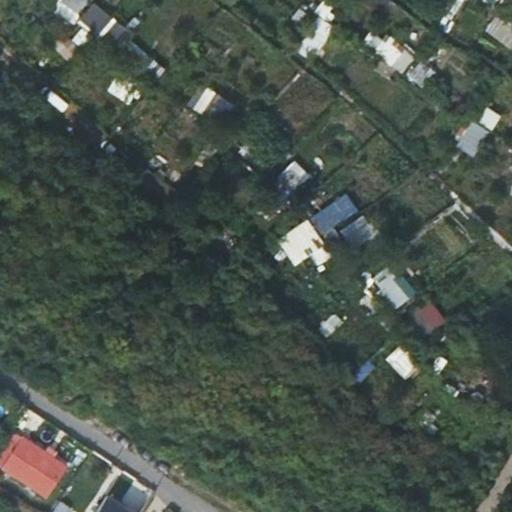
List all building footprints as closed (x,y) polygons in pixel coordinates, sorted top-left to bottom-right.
[(61,0),(55,15),(78,24),(88,0),(61,0)] [(332,23),(340,10),(323,0),(315,13),(332,23)] [(113,49),(128,31),(95,3),(80,20),(113,49)] [(295,50),(313,62),(336,28),(318,16),(295,50)] [(361,49),(408,72),(417,53),(370,30),(361,49)] [(64,60),(76,54),(68,36),(55,43),(64,60)] [(408,76),(422,88),(436,71),(422,59),(408,76)] [(132,105),(141,88),(117,75),(108,91),(132,105)] [(210,108),(227,118),(235,105),(206,87),(193,107),(205,115),(210,108)] [(487,106),(478,121),(494,130),(503,115),(487,106)] [(473,120),(457,147),(475,158),(492,131),(473,120)] [(280,182),(299,191),(310,169),(290,160),(280,182)] [(343,233),(352,250),(375,238),(353,194),(311,215),(325,242),(343,233)] [(277,240),(295,268),(327,247),(308,219),(277,240)] [(397,313),(417,292),(385,260),(364,282),(397,313)] [(406,318),(423,340),(447,320),(430,299),(406,318)] [(333,313),(319,329),(329,338),(343,322),(333,313)] [(402,346),(389,358),(410,383),(424,371),(402,346)] [(13,432),(0,451),(0,463),(46,494),(65,467),(13,432)] [(132,511),(107,495),(94,511),(132,511)]
